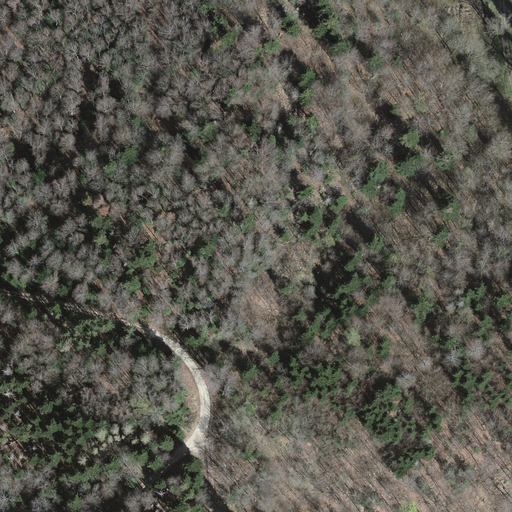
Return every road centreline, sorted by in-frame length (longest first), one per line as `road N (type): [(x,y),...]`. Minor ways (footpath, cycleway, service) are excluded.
road 1 (track): [(206,438),(205,386),(181,349),(153,330),(0,288)]
road 2 (track): [(206,438),(128,496),(78,511)]
